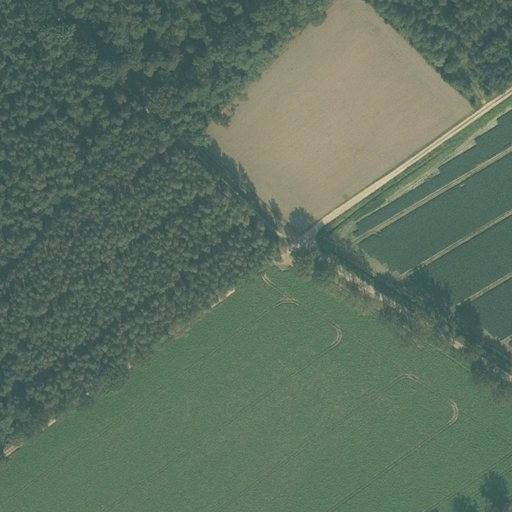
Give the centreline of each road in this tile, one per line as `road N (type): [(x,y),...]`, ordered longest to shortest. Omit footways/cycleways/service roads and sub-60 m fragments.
road 1 (track): [(0,458),(298,243)]
road 2 (track): [(45,0),(298,243)]
road 3 (track): [(298,243),(511,91)]
road 4 (unclassified): [(511,377),(298,243)]
